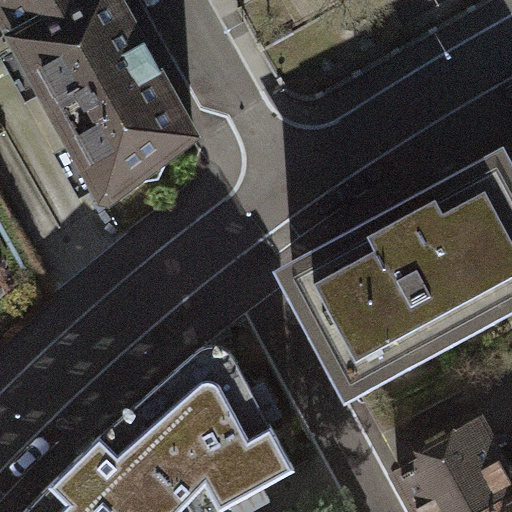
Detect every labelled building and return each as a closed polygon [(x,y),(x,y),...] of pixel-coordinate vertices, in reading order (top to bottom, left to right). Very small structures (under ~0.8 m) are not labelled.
[(0,0),(0,17),(12,38),(80,0),(0,0)] [(80,0),(12,38),(105,204),(136,180),(157,177),(170,153),(194,135),(150,56),(118,0),(80,0)] [(511,197),(495,167),(292,276),(349,381),(511,292),(511,197)] [(214,342),(199,347),(107,427),(26,511),(176,511),(187,501),(192,511),(208,511),(294,466),(235,358),(225,347),(214,342)] [(424,457),(395,473),(416,511),(473,511),(511,491),(511,484),(476,419),(420,450),(424,457)] [(511,511),(511,491),(473,511),(511,511)]
